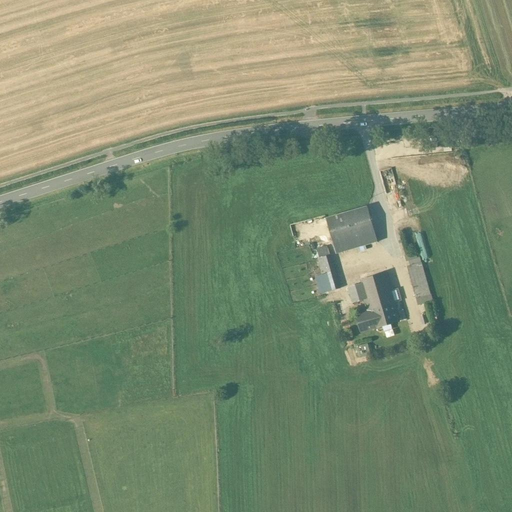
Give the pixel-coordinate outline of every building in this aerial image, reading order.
[(385,189),(397,185),(392,168),(381,171),(385,189)] [(368,207),(327,219),(334,245),(337,254),(378,242),(368,207)] [(318,249),(320,257),(329,255),(327,247),(318,249)] [(331,255),(314,261),(319,276),(316,277),(321,294),(341,288),(331,255)] [(422,263),(408,267),(416,299),(431,294),(422,263)] [(387,273),(362,280),(367,299),(365,300),(369,313),(357,316),(361,331),(377,327),(377,328),(400,321),(391,291),(392,291),(387,273)]
